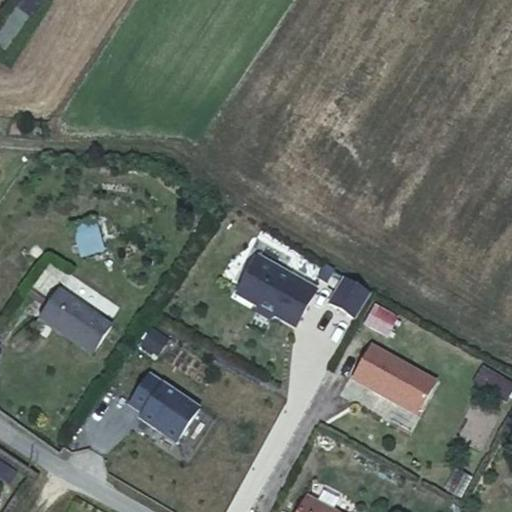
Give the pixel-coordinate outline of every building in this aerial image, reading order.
[(36,0),(19,0),(0,30),(0,48),(13,57),(45,6),(36,0)] [(94,218),(70,225),(80,259),(104,252),(94,218)] [(325,282),(266,248),(245,286),(265,298),(266,304),(277,311),(283,308),(303,320),(325,282)] [(352,269),(338,294),(364,309),(378,283),(366,276),(352,269)] [(60,288),(40,275),(23,299),(43,312),(60,288)] [(120,327),(69,293),(45,325),(97,359),(120,327)] [(406,305),(385,293),(376,310),(397,322),(406,305)] [(441,380),(377,345),(361,376),(425,411),(441,380)] [(511,368),(509,366),(499,383),(511,390),(511,368)] [(122,410),(174,446),(200,410),(148,374),(122,410)] [(348,511),(310,491),(298,511),(348,511)]
